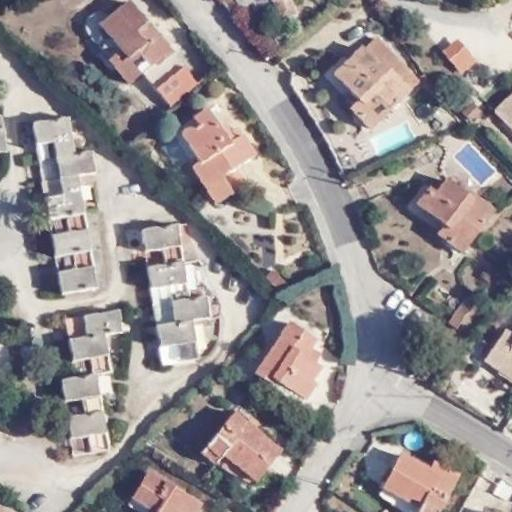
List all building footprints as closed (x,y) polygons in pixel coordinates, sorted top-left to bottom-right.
[(123,0),(94,26),(116,49),(104,60),(124,84),(149,61),(152,65),(169,49),(123,0)] [(269,0),(270,1),(272,1),(278,21),(296,14),(291,0),(269,0)] [(418,82),(373,36),(332,75),(363,108),(355,116),(368,130),(418,82)] [(511,80),(500,68),(476,90),(488,103),(503,89),(503,90),(511,81),(511,80)] [(435,100),(440,95),(430,85),(423,74),(418,77),(423,85),(429,93),(435,100)] [(511,90),(488,114),(511,137),(511,90)] [(480,111),(471,103),(461,112),(469,121),(480,111)] [(64,113),(29,117),(31,138),(47,136),(56,188),(39,190),(43,211),(59,209),(61,225),(45,226),(48,247),(64,245),(66,261),(51,262),(54,283),(88,278),(74,175),(88,174),(86,167),(90,166),(86,148),(76,150),(74,134),(68,135),(64,113)] [(200,119),(188,128),(192,135),(177,146),(193,163),(189,167),(216,202),(244,179),(233,164),(250,150),(229,126),(214,136),(200,119)] [(472,201),(446,180),(435,194),(429,189),(417,206),(452,234),(446,243),(461,254),(493,213),(475,198),(472,201)] [(167,314),(152,316),(155,337),(171,334),(173,349),(192,346),(186,312),(202,309),(199,287),(183,289),(172,216),(138,221),(141,243),(156,240),(159,258),(144,260),(147,281),(162,278),(164,293),(167,314)] [(491,278),(484,272),(475,284),(482,290),(491,278)] [(149,294),(152,316),(167,314),(164,293),(149,294)] [(455,329),(476,302),(468,295),(447,323),(455,329)] [(107,301),(75,305),(78,327),(60,329),(63,348),(79,346),(82,364),(54,367),(56,388),(74,386),(75,402),(57,404),(60,425),(77,422),(80,438),(96,436),(89,362),(98,360),(94,325),(111,322),(107,301)] [(78,327),(75,305),(57,308),(60,329),(78,327)] [(307,362),(302,359),(293,353),(298,344),(303,335),(276,318),(244,371),(259,381),(262,376),(292,395),(303,379),(298,376),(307,362)] [(511,334),(503,328),(484,359),(511,377),(511,334)] [(293,353),(302,359),(308,349),(298,344),(293,353)] [(215,393),(222,384),(203,373),(198,382),(215,393)] [(272,451),(225,414),(194,451),(209,463),(215,455),(249,482),(272,451)] [(438,511),(453,485),(400,456),(381,490),(418,511),(417,511),(438,511)] [(189,511),(194,504),(140,472),(123,498),(144,511),(189,511)]
